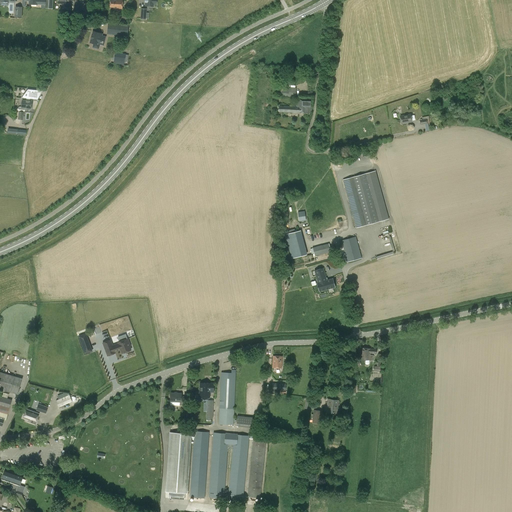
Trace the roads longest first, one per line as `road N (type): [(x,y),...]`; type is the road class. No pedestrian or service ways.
road 1 (unclassified): [(69,425),(117,391),(238,350),(356,336),(511,303)]
road 2 (secondary): [(0,254),(88,201),(217,62),(324,5)]
road 3 (secondary): [(322,1),(208,63),(95,190),(0,250)]
road 4 (residential): [(391,134),(308,149),(324,5)]
